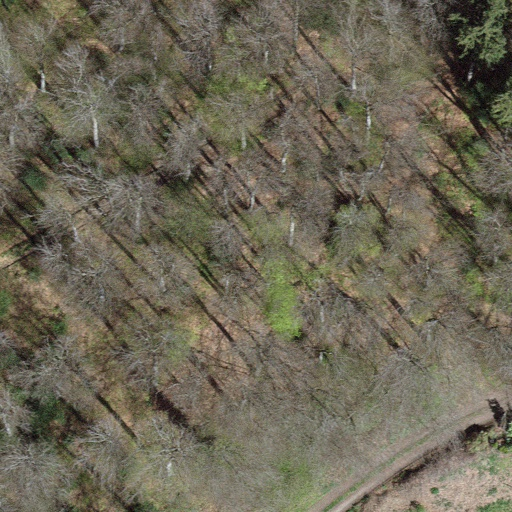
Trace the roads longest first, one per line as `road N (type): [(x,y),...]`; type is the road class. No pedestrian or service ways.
road 1 (track): [(0,257),(511,9)]
road 2 (track): [(329,511),(375,472),(511,398)]
